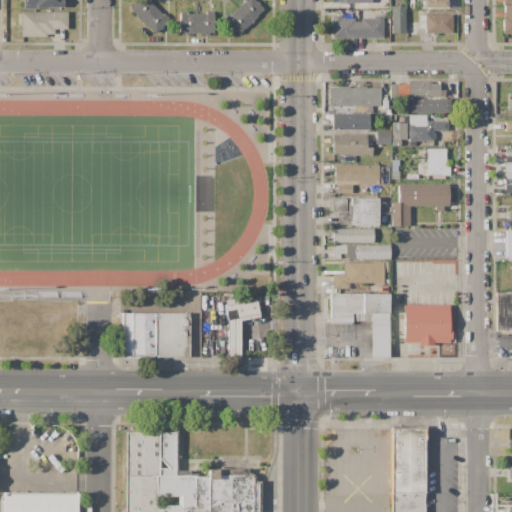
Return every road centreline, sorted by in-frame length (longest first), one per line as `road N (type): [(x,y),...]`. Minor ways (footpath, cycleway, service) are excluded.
road 1 (residential): [(0,62),(458,61),(472,69)]
road 2 (residential): [(472,69),(479,83),(478,511)]
road 3 (tertiary): [(297,0),(300,394)]
road 4 (residential): [(102,301),(101,511)]
